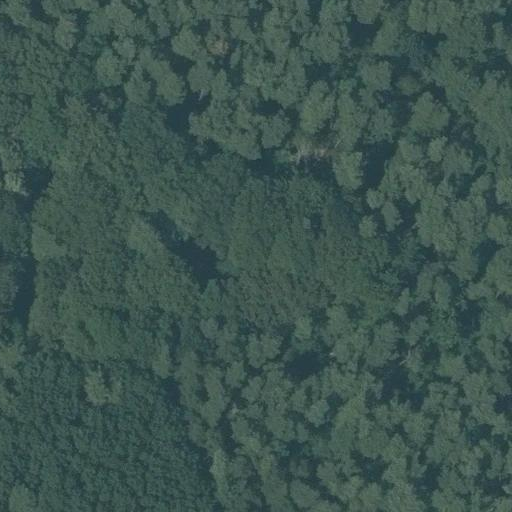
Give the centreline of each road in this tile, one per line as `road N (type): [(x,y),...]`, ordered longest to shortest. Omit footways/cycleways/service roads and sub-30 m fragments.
road 1 (track): [(0,351),(511,263)]
road 2 (track): [(366,511),(285,380),(274,353),(275,300)]
